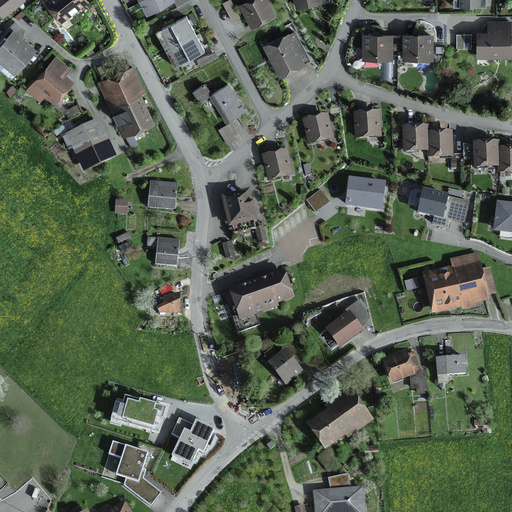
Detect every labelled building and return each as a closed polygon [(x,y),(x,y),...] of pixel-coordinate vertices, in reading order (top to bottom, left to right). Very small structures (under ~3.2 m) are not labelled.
[(21,0),(0,0),(0,11),(2,15),(21,0)] [(71,14),(77,9),(76,8),(86,1),(85,0),(51,0),(48,3),(61,20),(70,13),(71,14)] [(144,0),(151,12),(172,0),(144,0)] [(232,20),(239,16),(230,0),(229,0),(223,3),(232,20)] [(253,25),(273,15),(264,0),(251,0),(242,5),(253,25)] [(174,17),(192,7),(189,1),(170,10),(174,17)] [(161,29),(170,46),(195,33),(186,15),(161,29)] [(491,56),(509,56),(509,23),(491,23),(491,34),(480,34),(480,52),(491,52),(491,56)] [(24,40),(13,31),(6,39),(4,37),(0,42),(0,44),(1,45),(0,45),(0,58),(3,61),(0,63),(0,67),(5,62),(24,40)] [(179,63),(205,50),(195,33),(170,46),(179,63)] [(471,49),(471,34),(456,34),(456,49),(471,49)] [(278,76),(302,63),(288,35),(266,47),(272,58),(270,59),(278,76)] [(390,56),(390,35),(365,35),(365,64),(375,64),(377,62),(377,56),(390,56)] [(431,57),(431,35),(405,35),(405,53),(403,53),(403,57),(405,57),(405,59),(419,59),(419,57),(431,57)] [(23,66),(29,59),(27,57),(34,50),(24,40),(5,62),(0,67),(0,68),(1,69),(6,64),(15,72),(22,64),(23,66)] [(200,66),(218,57),(215,50),(196,60),(200,66)] [(55,100),(70,83),(50,66),(35,83),(55,100)] [(123,133),(150,121),(127,71),(100,84),(123,133)] [(227,122),(245,111),(228,84),(210,95),(227,122)] [(357,137),(369,137),(369,133),(379,133),(378,113),(356,115),(357,137)] [(310,143),(321,141),(321,137),(331,135),(327,116),(305,121),(310,143)] [(110,159),(93,123),(66,135),(72,147),(78,144),(90,169),(110,159)] [(228,125),(219,131),(228,145),(237,139),(228,125)] [(405,150),(427,149),(426,128),(405,129),(405,150)] [(429,156),(451,155),(450,134),(429,134),(429,156)] [(498,165),(497,143),(463,145),(464,160),(476,159),(476,166),(498,165)] [(511,149),(499,150),(500,171),(511,171),(511,149)] [(269,179),(281,176),(280,173),(290,171),(286,152),(264,157),(269,179)] [(380,209),(383,184),(351,180),(348,205),(380,209)] [(175,210),(178,184),(150,181),(149,198),(155,198),(154,207),(175,210)] [(467,210),(469,202),(424,191),(418,213),(429,216),(429,215),(435,216),(433,223),(447,227),(452,207),(467,210)] [(251,222),(254,222),(247,193),(225,198),(231,224),(250,220),(251,222)] [(511,231),(511,206),(499,205),(496,230),(511,231)] [(259,242),(266,240),(263,227),(256,229),(259,242)] [(177,266),(179,240),(164,239),(163,248),(157,247),(156,264),(177,266)] [(227,258),(234,257),(231,242),(223,244),(227,258)] [(121,251),(131,247),(129,243),(119,247),(121,251)] [(480,274),(476,258),(452,264),(454,272),(429,278),(436,307),(484,296),(485,300),(491,298),(490,292),(495,291),(490,271),(480,274)] [(238,332),(260,325),(255,310),(292,297),(283,272),(231,290),(241,319),(234,321),(238,332)] [(159,313),(180,313),(180,296),(163,296),(163,304),(156,307),(159,313)] [(340,346),(361,330),(349,314),(328,330),(340,346)] [(279,356),(274,350),(266,356),(271,362),(271,363),(287,383),(301,372),(295,364),(298,362),(295,358),(292,360),(285,352),(279,356)] [(393,379),(419,370),(413,353),(387,362),(393,379)] [(465,373),(464,356),(437,359),(438,373),(446,373),(447,375),(465,373)] [(159,434),(163,419),(160,418),(164,406),(125,395),(117,422),(159,434)] [(361,422),(359,420),(366,415),(353,397),(313,426),(325,444),(357,421),(359,423),(361,422)] [(194,425),(179,418),(171,434),(180,438),(172,456),(191,465),(198,450),(203,452),(214,429),(196,420),(194,425)] [(145,484),(138,482),(148,453),(113,441),(109,454),(121,458),(116,475),(126,478),(124,485),(151,506),(161,492),(147,482),(145,484)] [(270,449),(276,445),(272,441),(267,445),(270,449)] [(366,457),(378,456),(377,447),(365,448),(366,457)] [(328,470),(336,465),(327,451),(319,457),(328,470)] [(351,487),(348,474),(330,477),(331,486),(337,485),(337,488),(351,487)] [(359,511),(358,501),(363,500),(362,489),(315,492),(316,504),(324,504),(324,511),(359,511)]
